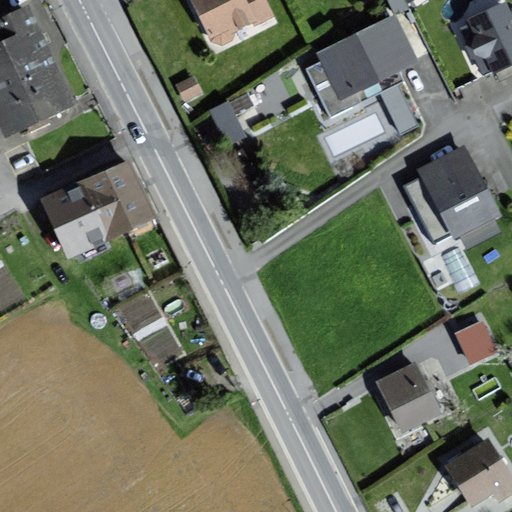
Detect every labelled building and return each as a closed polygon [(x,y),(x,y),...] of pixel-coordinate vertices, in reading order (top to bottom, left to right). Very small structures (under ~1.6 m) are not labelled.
[(190,0),(216,54),(235,45),(232,38),(254,27),(256,32),(274,23),(263,0),(190,0)] [(472,23),(464,27),(484,72),(493,69),(494,72),(511,63),(511,20),(505,5),(471,20),(472,23)] [(46,42),(31,7),(3,18),(8,31),(0,34),(0,120),(7,136),(39,123),(73,109),(46,42)] [(395,19),(320,54),(340,96),(415,61),(395,19)] [(194,77),(178,85),(185,99),(201,91),(194,77)] [(399,79),(380,87),(396,129),(416,122),(399,79)] [(209,106),(229,140),(245,131),(225,96),(209,106)] [(465,148),(422,170),(455,235),(498,214),(465,148)] [(156,223),(131,165),(89,183),(43,202),(47,211),(68,260),(156,223)] [(466,360),(496,348),(482,314),(452,327),(466,360)] [(416,364),(379,383),(404,431),(441,413),(416,364)] [(511,479),(489,442),(449,466),(473,504),(494,491),(499,500),(511,492),(511,479)]
